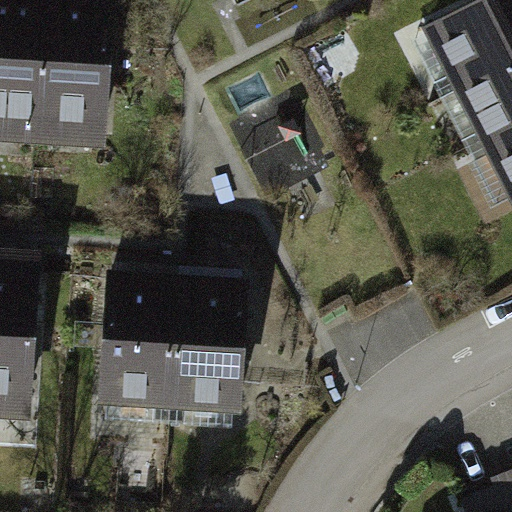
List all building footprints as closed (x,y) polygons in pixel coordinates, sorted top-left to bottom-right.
[(0,0),(0,137),(48,140),(57,0),(0,0)] [(116,0),(57,0),(48,140),(107,144),(116,0)] [(511,0),(434,0),(413,10),(443,76),(511,44),(511,0)] [(511,44),(443,76),(474,146),(511,128),(511,44)] [(511,201),(511,128),(474,146),(502,206),(511,201)] [(46,236),(0,234),(0,409),(35,411),(46,236)] [(102,401),(178,407),(191,249),(114,243),(102,401)] [(266,255),(191,249),(178,407),(254,413),(266,255)]
